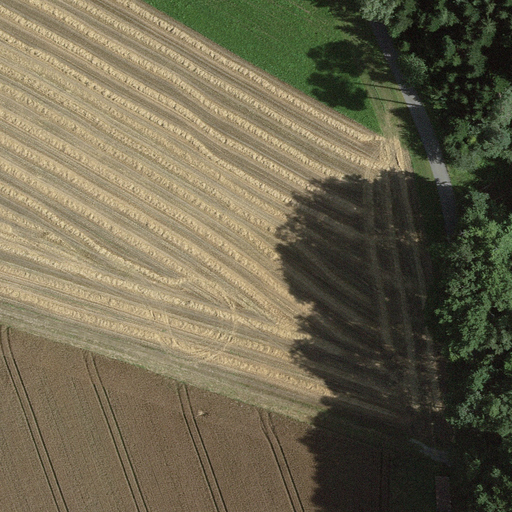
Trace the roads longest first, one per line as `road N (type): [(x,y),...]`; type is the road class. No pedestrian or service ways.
road 1 (track): [(367,0),(436,165),(467,270),(487,511)]
road 2 (track): [(0,313),(378,429),(486,476)]
